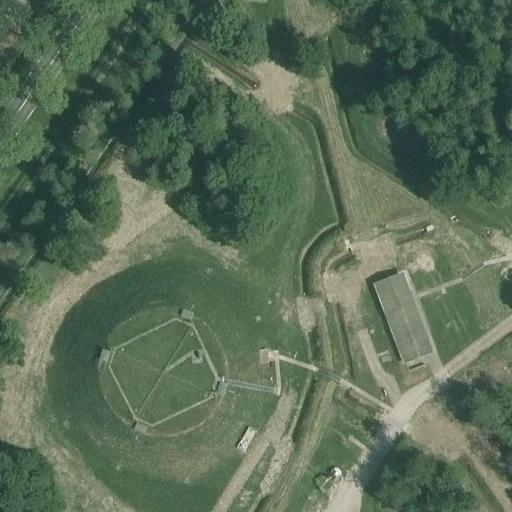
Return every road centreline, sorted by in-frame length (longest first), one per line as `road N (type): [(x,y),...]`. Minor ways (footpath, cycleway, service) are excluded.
road 1 (track): [(0,327),(178,61),(194,60),(267,107)]
road 2 (tertiary): [(0,140),(93,0)]
